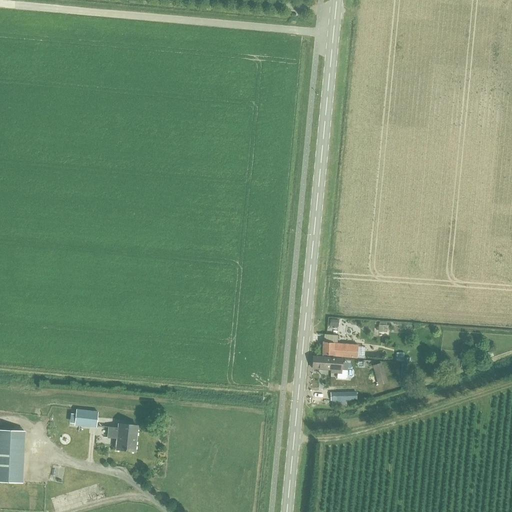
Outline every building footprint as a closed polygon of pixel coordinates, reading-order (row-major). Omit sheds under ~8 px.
[(357,358),(358,345),(342,344),(323,343),(322,355),(341,357),(355,358),(357,358)] [(348,371),(341,370),(342,359),(332,359),(332,358),(313,356),(312,369),(331,370),(330,372),(338,373),(338,379),(346,379),(348,377),(348,371)] [(388,382),(382,363),(372,366),(378,385),(388,382)] [(353,392),(331,392),(332,400),(332,405),(345,405),(345,401),(357,401),(356,391),(353,392)] [(97,429),(98,413),(76,411),(75,426),(97,429)] [(135,451),(137,426),(118,425),(118,428),(109,427),(108,438),(117,439),(116,449),(135,451)] [(23,460),(24,432),(0,430),(0,482),(17,483),(21,483),(22,483),(23,460)]
